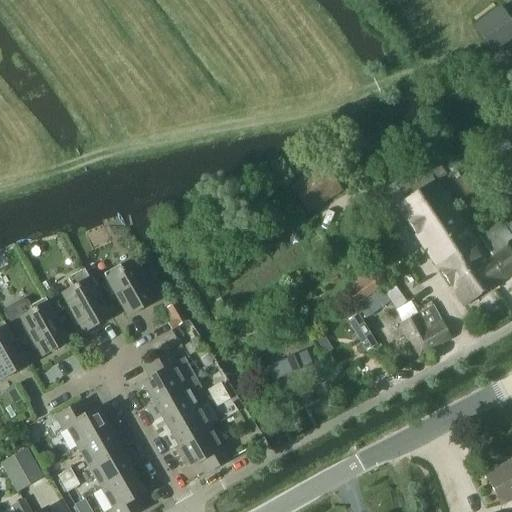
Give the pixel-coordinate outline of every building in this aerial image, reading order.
[(493,54),(511,39),(511,22),(499,6),(472,27),(493,54)] [(341,191),(323,164),(289,187),(307,214),(341,191)] [(511,234),(511,164),(493,174),(511,211),(511,222),(507,225),(511,234)] [(422,165),(393,184),(404,201),(397,205),(420,239),(457,214),(436,182),(435,181),(433,182),(428,174),(422,165)] [(364,198),(348,212),(357,223),(374,210),(364,198)] [(457,214),(420,239),(437,264),(474,239),(457,214)] [(490,218),(482,223),(487,231),(495,226),(490,218)] [(492,230),(477,239),(490,259),(505,249),(507,248),(511,244),(511,241),(500,224),(492,230)] [(474,239),(437,264),(452,286),(488,260),(474,239)] [(505,249),(488,260),(502,281),(511,274),(511,255),(507,248),(505,249)] [(488,260),(452,286),(465,306),(502,281),(488,260)] [(121,270),(119,266),(103,275),(127,318),(155,302),(150,293),(153,291),(144,274),(140,276),(133,263),(121,270)] [(72,288),(61,295),(69,308),(65,310),(75,327),(78,325),(83,333),(111,318),(86,275),(70,284),(72,288)] [(370,276),(356,285),(364,298),(378,289),(370,276)] [(380,290),(356,307),(364,318),(388,302),(380,290)] [(401,294),(390,301),(395,309),(406,301),(401,294)] [(6,309),(4,315),(22,348),(29,344),(33,351),(36,349),(41,357),(69,341),(45,299),(30,307),(27,301),(21,301),(6,309)] [(185,322),(175,304),(167,308),(175,320),(168,325),(171,330),(185,322)] [(441,322),(432,306),(400,323),(418,356),(451,338),(442,322),(441,322)] [(358,315),(347,322),(365,352),(375,346),(358,315)] [(0,380),(27,365),(3,322),(0,324),(0,380)] [(321,333),(314,337),(319,346),(326,342),(321,333)] [(305,340),(275,360),(283,373),(314,352),(305,340)] [(141,383),(154,405),(196,381),(193,376),(182,381),(173,366),(177,364),(170,352),(143,367),(149,379),(141,383)] [(308,369),(313,378),(324,372),(319,363),(308,369)] [(154,405),(166,426),(197,408),(191,398),(202,392),(196,380),(196,381),(154,405)] [(212,399),(224,392),(220,384),(207,391),(212,399)] [(229,400),(224,392),(212,399),(216,407),(229,400)] [(77,449),(108,431),(96,409),(88,414),(82,402),(55,418),(62,430),(66,428),(77,449)] [(177,446),(209,429),(197,408),(166,426),(165,426),(177,446)] [(220,449),(209,429),(177,446),(190,468),(198,463),(204,475),(231,459),(224,447),(220,449)] [(77,449),(89,469),(120,451),(108,431),(77,449)] [(17,492),(41,478),(25,451),(1,464),(17,492)] [(101,490),(132,472),(120,451),(89,469),(101,490)] [(501,506),(511,499),(511,461),(485,476),(501,506)] [(57,477),(62,485),(74,478),(70,469),(57,477)] [(145,494),(132,472),(101,490),(113,511),(109,511),(138,511),(143,510),(136,498),(145,494)] [(74,478),(62,485),(67,494),(79,486),(74,478)] [(84,500),(74,506),(77,511),(85,511),(89,510),(84,500)] [(12,507),(15,511),(48,511),(47,509),(41,511),(28,511),(22,501),(12,507)]
